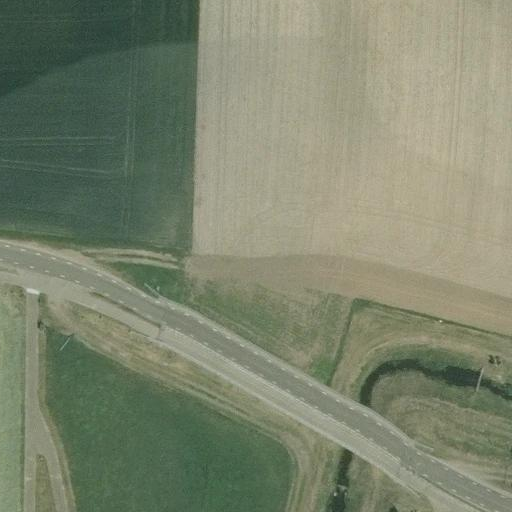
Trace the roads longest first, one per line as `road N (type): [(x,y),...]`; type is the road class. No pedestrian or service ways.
road 1 (tertiary): [(511,511),(156,311),(110,288),(0,255)]
road 2 (unknown): [(60,293),(69,315),(92,334),(313,448),(319,463),(308,511)]
